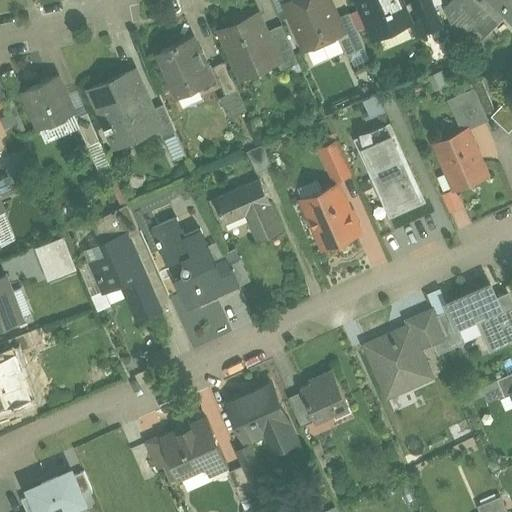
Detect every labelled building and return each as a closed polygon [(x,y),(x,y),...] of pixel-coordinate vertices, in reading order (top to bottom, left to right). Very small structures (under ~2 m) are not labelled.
[(328,0),(296,0),(288,4),(308,50),(339,36),(344,34),(337,19),(328,0)] [(358,0),(375,38),(412,22),(402,0),(358,0)] [(431,0),(420,0),(415,2),(428,32),(442,25),(431,0)] [(472,16),(455,0),(453,0),(445,9),(456,33),(472,16)] [(511,0),(455,0),(472,16),(486,29),(504,11),(511,19),(511,0)] [(352,12),(337,19),(344,34),(339,36),(348,56),(367,48),(352,12)] [(259,15),(222,31),(240,72),(255,65),(257,69),(277,60),(278,63),(280,62),(267,33),(259,15)] [(284,25),(267,33),(280,62),(278,63),(282,72),(301,63),(284,25)] [(195,37),(159,53),(178,97),(216,80),(208,62),(207,63),(195,37)] [(241,91),(228,62),(215,68),(227,97),(241,91)] [(136,69),(92,88),(109,126),(105,128),(106,131),(110,130),(118,147),(160,128),(161,128),(153,111),(146,95),(147,95),(136,69)] [(59,76),(26,91),(41,126),(75,111),(59,76)] [(472,89),(453,98),(468,130),(469,130),(460,110),(478,102),(472,89)] [(177,132),(166,105),(153,111),(161,128),(160,128),(164,138),(177,132)] [(90,113),(78,118),(90,146),(103,141),(90,113)] [(426,203),(392,125),(358,139),(392,218),(426,203)] [(468,130),(438,144),(457,188),(488,174),(469,130),(468,130)] [(340,140),(322,148),(336,180),(354,172),(340,140)] [(264,145),(249,151),(258,173),(273,167),(264,145)] [(23,170),(0,179),(0,195),(29,184),(23,170)] [(283,227),(262,178),(216,198),(227,223),(248,213),(259,238),(283,227)] [(340,184),(324,191),(320,200),(308,206),(326,247),(361,231),(340,184)] [(130,203),(96,220),(108,246),(132,236),(142,231),(130,203)] [(218,263),(203,229),(187,236),(180,218),(155,229),(165,252),(185,258),(188,266),(186,267),(185,269),(184,270),(184,271),(184,273),(185,274),(187,276),(177,280),(190,309),(242,286),(229,258),(218,263)] [(132,236),(108,246),(110,253),(94,260),(108,290),(110,290),(107,282),(123,276),(140,318),(163,309),(132,236)] [(38,246),(9,257),(14,271),(44,260),(38,246)] [(8,272),(0,275),(0,326),(25,317),(8,272)] [(499,298),(493,282),(448,302),(451,309),(458,325),(460,325),(466,340),(485,332),(493,348),(511,339),(511,297),(510,293),(499,298)] [(438,315),(435,308),(422,313),(435,343),(448,337),(438,315)] [(458,325),(451,309),(438,315),(448,337),(435,343),(440,354),(467,342),(466,340),(460,325),(458,325)] [(435,343),(422,313),(408,319),(411,325),(412,325),(422,348),(435,343)] [(411,325),(367,344),(389,395),(434,376),(422,348),(412,325),(411,325)] [(29,331),(0,341),(0,348),(3,356),(18,350),(19,352),(34,346),(29,331)] [(3,356),(0,356),(0,409),(36,396),(35,395),(33,396),(21,366),(24,365),(19,352),(18,350),(3,356)] [(334,370),(312,380),(314,383),(304,388),(305,390),(317,419),(339,410),(337,405),(347,400),(334,370)] [(511,373),(499,379),(507,397),(511,394),(511,373)] [(273,381),(229,401),(247,440),(266,432),(274,450),(299,439),(273,381)] [(484,401),(499,396),(495,381),(479,385),(484,401)] [(305,390),(291,396),(303,426),(317,419),(305,390)] [(454,398),(442,402),(457,440),(469,435),(454,398)] [(208,419),(183,430),(182,429),(165,436),(164,437),(174,459),(169,462),(175,477),(180,475),(183,482),(186,481),(183,473),(208,461),(212,471),(229,463),(209,417),(208,417),(208,419)] [(164,433),(147,441),(158,467),(169,462),(174,459),(164,437),(165,436),(164,433)] [(252,444),(238,450),(244,464),(253,483),(267,477),(252,444)] [(208,461),(183,473),(186,481),(189,487),(214,476),(212,471),(208,461)] [(244,464),(231,470),(244,499),(257,493),(253,483),(244,464)] [(59,474),(44,481),(45,484),(32,489),(34,493),(42,511),(73,511),(75,511),(73,506),(86,501),(84,496),(75,475),(73,471),(60,477),(59,474)] [(85,471),(75,475),(84,496),(95,492),(85,471)] [(42,511),(34,493),(23,498),(29,511),(42,511)] [(508,511),(502,496),(479,506),(481,511),(492,511),(493,511),(508,511)]
